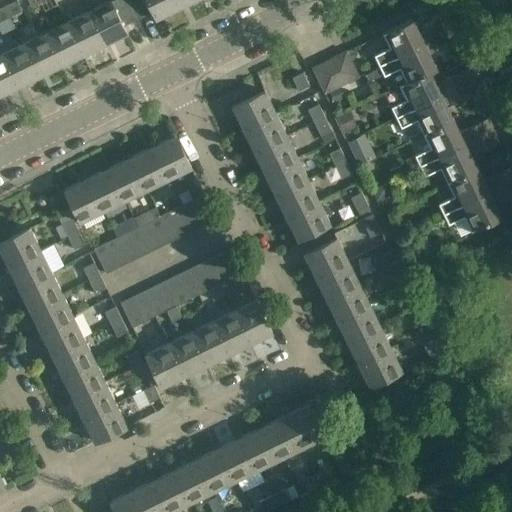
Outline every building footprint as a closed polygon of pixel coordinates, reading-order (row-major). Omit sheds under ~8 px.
[(17,0),(16,0),(4,6),(9,17),(22,11),(17,0)] [(111,1),(89,12),(104,44),(127,33),(123,26),(138,19),(128,0),(115,0),(112,2),(111,1)] [(179,8),(174,0),(128,0),(138,19),(153,12),(156,19),(179,8)] [(0,21),(9,17),(4,6),(0,8),(0,21)] [(89,12),(67,23),(82,55),(104,44),(89,12)] [(390,48),(374,55),(379,66),(432,39),(427,30),(420,34),(412,19),(383,33),(390,48)] [(67,23),(45,34),(60,66),(82,55),(67,23)] [(45,34),(23,44),(38,76),(60,66),(45,34)] [(432,39),(379,66),(384,76),(400,68),(406,81),(399,85),(429,71),(436,67),(429,53),(437,49),(432,39)] [(38,76),(23,44),(1,55),(17,87),(38,76)] [(346,51),(334,57),(346,82),(358,76),(346,51)] [(1,55),(0,55),(0,95),(17,87),(1,55)] [(346,82),(334,57),(323,62),(335,87),(346,82)] [(324,93),(335,87),(323,62),(312,68),(324,93)] [(396,117),(470,81),(464,69),(436,83),(429,71),(399,85),(406,99),(391,107),(392,109),(396,117)] [(309,85),(303,72),(292,78),(298,91),(309,85)] [(470,81),(396,117),(401,127),(416,120),(423,133),(453,118),(447,107),(476,93),(470,81)] [(328,92),(333,103),(342,98),(337,88),(328,92)] [(233,107),(244,129),(276,113),(265,91),(233,107)] [(314,122),(325,117),(318,103),(307,108),(314,122)] [(336,116),(344,133),(355,128),(347,111),(336,116)] [(254,151),(287,135),(276,113),(244,129),(254,151)] [(331,129),(325,117),(314,122),(320,134),(331,129)] [(414,155),(419,165),(493,129),(488,118),(459,132),(453,118),(423,133),(430,148),(414,155)] [(493,129),(419,165),(424,176),(440,168),(446,181),(477,167),(471,155),(499,141),(493,129)] [(175,135),(153,146),(169,178),(191,167),(175,135)] [(287,135),(254,151),(265,173),(298,157),(287,135)] [(373,157),(361,135),(348,141),(359,164),(373,157)] [(153,146),(131,157),(147,189),(169,178),(153,146)] [(329,152),(335,166),(346,161),(339,147),(329,152)] [(125,200),(147,189),(131,157),(109,168),(125,200)] [(276,195),(308,179),(298,157),(265,173),(276,195)] [(352,173),(346,161),(335,166),(341,178),(352,173)] [(443,213),(511,180),(511,167),(511,166),(483,180),(477,167),(446,181),(454,197),(439,204),(443,213)] [(87,178),(103,211),(125,200),(109,168),(87,178)] [(80,222),(103,211),(87,178),(64,189),(80,222)] [(287,217),(319,201),(308,179),(276,195),(287,217)] [(511,195),(511,180),(443,213),(448,224),(464,217),(471,231),(501,217),(495,204),(511,195)] [(371,210),(361,191),(350,197),(357,209),(360,216),(371,210)] [(204,194),(193,200),(205,225),(216,219),(204,194)] [(194,230),(205,225),(193,200),(182,205),(194,230)] [(319,201),(287,217),(297,239),(330,223),(319,201)] [(182,205),(171,210),(183,236),(194,230),(182,205)] [(160,216),(172,241),(183,236),(171,210),(160,216)] [(161,246),(172,241),(160,216),(149,221),(161,246)] [(62,224),(68,236),(79,231),(74,222),(73,218),(62,224)] [(381,231),(374,219),(364,224),(370,237),(381,231)] [(138,226),(150,252),(161,246),(149,221),(138,226)] [(139,257),(150,252),(138,226),(127,232),(139,257)] [(0,248),(8,266),(41,250),(30,228),(0,242),(0,248)] [(79,231),(68,236),(74,249),(85,244),(79,231)] [(116,237),(128,263),(139,257),(127,232),(116,237)] [(402,253),(410,249),(403,235),(396,238),(402,253)] [(105,243),(117,268),(128,263),(116,237),(105,243)] [(315,276),(348,260),(337,238),(305,254),(315,276)] [(117,268),(105,243),(93,248),(106,273),(117,268)] [(231,248),(219,254),(231,279),(243,273),(231,248)] [(8,266),(19,288),(51,272),(41,250),(8,266)] [(386,269),(397,263),(390,250),(379,256),(386,269)] [(220,284),(231,279),(219,254),(208,259),(220,284)] [(197,264),(210,289),(220,284),(208,259),(197,264)] [(359,282),(348,260),(315,276),(326,298),(359,282)] [(83,268),(89,281),(100,275),(94,262),(83,268)] [(397,263),(386,269),(392,281),(403,276),(397,263)] [(186,270),(199,295),(210,289),(197,264),(186,270)] [(188,300),(199,295),(186,270),(175,275),(188,300)] [(51,272),(19,288),(30,310),(62,294),(51,272)] [(100,275),(89,281),(95,293),(106,288),(100,275)] [(164,281),(177,306),(188,300),(175,275),(164,281)] [(153,286),(166,311),(177,306),(164,281),(153,286)] [(337,320),(370,304),(359,282),(326,298),(337,320)] [(142,291),(155,316),(166,311),(153,286),(142,291)] [(144,322),(155,316),(142,291),(131,297),(144,322)] [(30,310),(40,332),(73,316),(62,294),(30,310)] [(407,313),(418,307),(412,294),(401,300),(407,313)] [(132,328),(144,322),(131,297),(120,302),(132,328)] [(234,311),(249,343),(272,332),(256,300),(234,311)] [(348,342),(380,326),(370,304),(337,320),(348,342)] [(104,312),(110,325),(122,319),(115,306),(104,312)] [(424,320),(418,307),(407,313),(413,325),(424,320)] [(212,322),(227,354),(249,343),(234,311),(212,322)] [(73,316),(40,332),(51,353),(84,338),(73,316)] [(122,319),(110,325),(117,338),(128,332),(122,319)] [(227,354),(212,322),(190,332),(206,365),(227,354)] [(391,348),(380,326),(348,342),(359,364),(391,348)] [(206,365),(190,332),(168,343),(184,376),(206,365)] [(84,338),(51,353),(62,375),(94,360),(84,338)] [(440,352),(433,339),(423,344),(429,357),(440,352)] [(161,387),(184,376),(168,343),(145,354),(161,387)] [(391,348),(359,364),(370,386),(402,370),(391,348)] [(132,369),(143,363),(137,350),(125,356),(132,369)] [(94,360),(62,375),(73,397),(105,381),(94,360)] [(150,376),(143,363),(132,369),(138,381),(150,376)] [(73,397),(83,419),(116,403),(105,381),(73,397)] [(153,385),(143,390),(149,403),(160,398),(153,385)] [(127,426),(116,403),(83,419),(94,442),(127,426)] [(286,415),(302,447),(324,436),(308,404),(286,415)] [(264,425),(280,458),(302,447),(286,415),(264,425)] [(258,469),(280,458),(264,425),(242,436),(258,469)] [(236,479),(258,469),(242,436),(220,447),(236,479)] [(198,458),(214,490),(236,479),(220,447),(198,458)] [(214,490),(198,458),(176,468),(192,501),(214,490)] [(154,479),(170,511),(192,501),(176,468),(154,479)] [(315,474),(320,485),(333,478),(328,468),(315,474)] [(320,485),(315,474),(303,480),(308,491),(320,485)] [(133,490),(143,511),(169,511),(170,511),(154,479),(133,490)] [(293,484),(271,495),(277,506),(298,496),(293,484)] [(143,511),(133,490),(110,501),(115,511),(143,511)] [(264,511),(277,506),(271,495),(258,502),(263,511),(264,511)]
